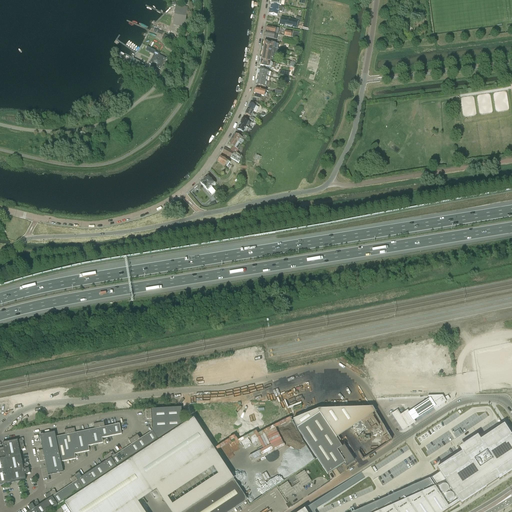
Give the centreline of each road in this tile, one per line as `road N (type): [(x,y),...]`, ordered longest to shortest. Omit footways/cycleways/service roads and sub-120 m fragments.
road 1 (tertiary): [(0,253),(25,238),(135,230),(324,186),(352,137),(377,0)]
road 2 (motorway): [(0,315),(511,227)]
road 3 (motorway): [(511,210),(0,298)]
road 4 (residential): [(0,209),(97,224),(144,213),(180,192),(204,168),(246,95),(265,0)]
road 5 (unclassified): [(291,511),(460,401),(502,398),(511,409)]
road 6 (unclassified): [(27,431),(131,415),(132,429),(41,491)]
